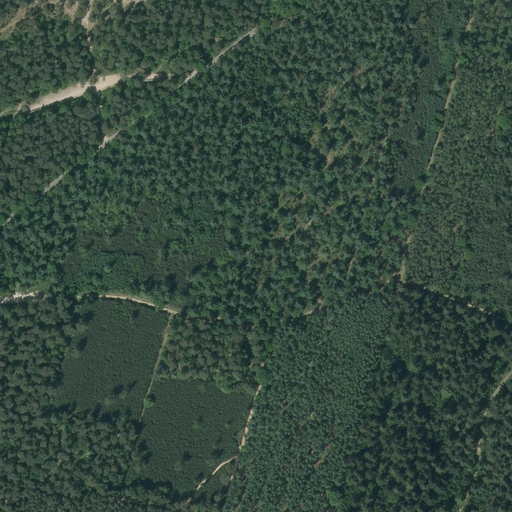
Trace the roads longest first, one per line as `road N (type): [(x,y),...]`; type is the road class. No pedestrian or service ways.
road 1 (track): [(61,296),(119,296),(212,321),(271,326),(398,280),(511,322)]
road 2 (track): [(222,38),(366,87),(381,102),(388,121),(337,299)]
road 3 (unclassified): [(0,224),(295,0)]
road 4 (track): [(328,511),(312,461),(306,386),(337,299)]
road 5 (track): [(511,369),(490,400),(460,511)]
